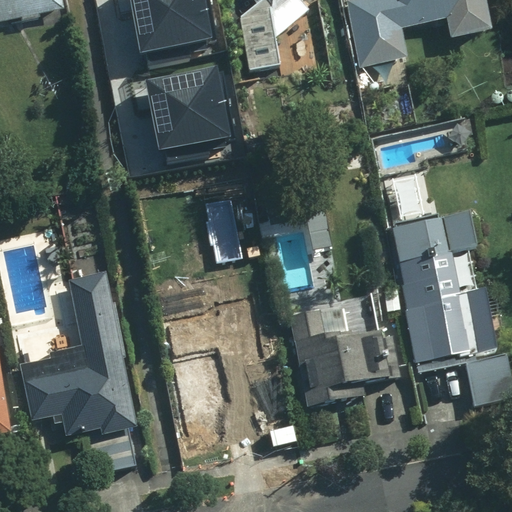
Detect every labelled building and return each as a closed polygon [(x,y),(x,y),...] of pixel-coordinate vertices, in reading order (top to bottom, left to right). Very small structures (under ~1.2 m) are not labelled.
[(0,0),(0,25),(60,13),(57,0),(0,0)] [(132,0),(143,55),(215,41),(206,0),(132,0)] [(248,0),(266,21),(291,0),(248,0)] [(404,63),(399,34),(443,26),(447,46),(485,39),(477,0),(367,0),(344,4),(357,71),(404,63)] [(146,77),(161,149),(168,148),(172,165),(239,151),(220,61),(146,77)] [(483,297),(454,303),(446,260),(473,254),(466,217),(390,232),(418,372),(495,356),(483,297)] [(81,351),(46,358),(47,364),(17,369),(27,424),(57,418),(62,441),(97,435),(98,442),(129,436),(100,280),(69,285),(81,351)] [(233,291),(162,303),(183,426),(228,419),(230,433),(251,429),(242,374),(246,374),(233,291)] [(390,336),(322,348),(316,315),(287,320),(304,413),(333,408),(331,397),(399,385),(390,336)]
